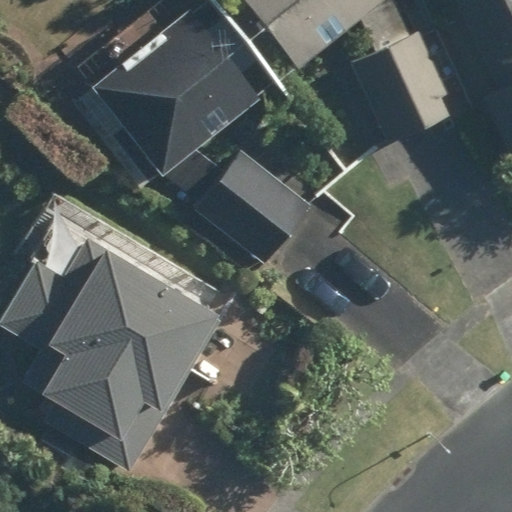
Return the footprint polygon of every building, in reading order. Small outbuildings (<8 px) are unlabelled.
[(364,0),(218,0),(265,68),(364,0)] [(511,74),(511,0),(458,0),(494,82),(511,74)] [(463,111),(427,27),(354,58),(390,142),(463,111)] [(242,123),(171,28),(76,98),(147,194),(242,123)] [(319,203),(246,141),(198,197),(271,259),(319,203)] [(185,320),(42,230),(0,297),(0,372),(109,441),(185,320)]
